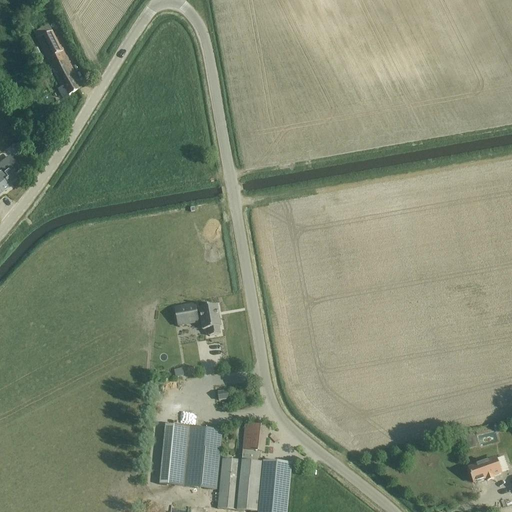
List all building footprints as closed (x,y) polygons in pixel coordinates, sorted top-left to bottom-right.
[(34,33),(57,79),(62,88),(63,87),(68,96),(78,91),(69,74),(72,72),(48,26),(34,33)] [(43,70),(39,72),(43,80),(51,76),(49,71),(45,73),(43,70)] [(0,194),(10,187),(8,185),(16,179),(13,176),(15,174),(14,174),(19,170),(19,171),(10,158),(0,165),(0,194)] [(180,316),(176,317),(178,328),(184,327),(184,324),(199,322),(199,321),(202,320),(204,332),(209,331),(210,338),(221,336),(219,329),(221,328),(218,307),(200,310),(197,311),(196,305),(179,308),(180,316)] [(183,369),(175,371),(177,378),(184,376),(183,369)] [(229,393),(218,394),(219,401),(230,400),(229,393)] [(243,452),(242,462),(261,464),(262,454),(265,454),(266,438),(268,439),(269,427),(246,425),(243,452)] [(185,488),(190,429),(166,427),(160,486),(185,488)] [(186,488),(217,491),(223,432),(192,428),(186,488)] [(473,435),(464,437),(466,444),(475,442),(473,435)] [(487,449),(495,446),(493,440),(485,442),(487,449)] [(493,478),(501,475),(509,472),(504,458),(496,461),(489,463),(488,462),(470,469),(475,484),(487,480),(487,482),(494,480),(493,478)] [(222,460),(218,509),(238,511),(242,462),(222,460)] [(242,462),(238,511),(251,511),(260,511),(265,464),(261,464),(242,462)] [(260,511),(288,511),(293,467),(265,464),(260,511)]
